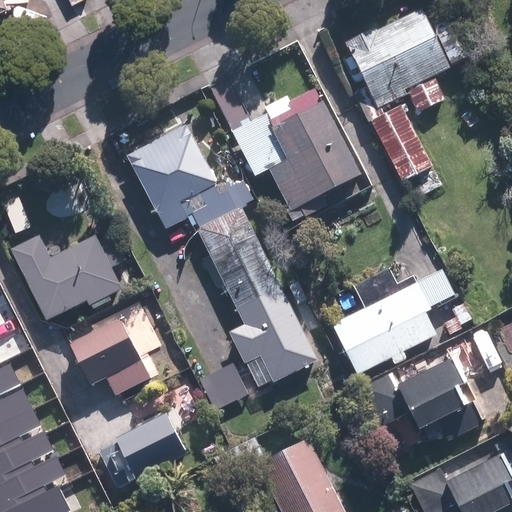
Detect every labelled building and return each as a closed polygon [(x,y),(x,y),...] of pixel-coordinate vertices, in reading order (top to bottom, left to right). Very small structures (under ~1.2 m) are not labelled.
[(0,0),(0,13),(12,8),(8,0),(0,0)] [(453,69),(426,10),(350,45),(377,104),(453,69)] [(463,11),(436,23),(454,64),(481,52),(463,11)] [(448,101),(440,80),(411,92),(419,112),(448,101)] [(295,212),(365,175),(319,89),(294,102),(291,97),(268,109),(270,114),(234,132),(258,177),(273,169),(295,212)] [(446,185),(404,107),(373,123),(416,201),(446,185)] [(133,156),(170,229),(192,218),(184,202),(220,185),(191,127),(133,156)] [(277,381),(321,360),(244,207),(239,209),(231,193),(223,197),(218,188),(203,195),(210,209),(196,216),(202,227),(200,228),(249,324),(233,332),(262,389),(274,383),(277,381)] [(40,235),(12,249),(48,322),(89,302),(93,311),(112,301),(110,296),(123,290),(111,266),(124,259),(112,234),(99,240),(97,235),(51,257),(40,235)] [(445,270),(334,325),(360,375),(393,358),(396,365),(410,358),(407,353),(442,335),(431,313),(435,311),(433,307),(457,295),(445,270)] [(0,301),(0,332),(13,326),(0,301)] [(474,320),(466,304),(454,310),(458,318),(446,324),(452,335),(465,329),(463,326),(474,320)] [(154,379),(125,319),(75,344),(95,386),(110,378),(119,396),(154,379)] [(485,364),(472,338),(449,349),(454,360),(401,386),(395,373),(366,388),(385,426),(414,412),(423,430),(474,405),(464,387),(475,381),(470,371),(485,364)] [(0,394),(21,384),(7,357),(0,361),(0,394)] [(219,410),(252,394),(237,364),(204,380),(219,410)] [(0,426),(34,409),(21,384),(0,394),(0,426)] [(0,457),(46,434),(34,409),(0,426),(0,457)] [(191,457),(171,414),(120,438),(122,443),(103,452),(121,490),(191,457)] [(0,488),(59,459),(46,434),(0,457),(0,488)] [(511,437),(497,445),(502,456),(449,482),(443,470),(414,484),(427,511),(453,511),(462,508),(463,511),(500,511),(511,506),(511,437)] [(269,460),(258,438),(218,458),(229,481),(269,460)] [(348,511),(313,440),(262,465),(284,511),(348,511)] [(70,482),(59,459),(0,488),(0,511),(8,511),(58,488),(70,482)] [(70,511),(71,511),(58,488),(8,511),(70,511)]
